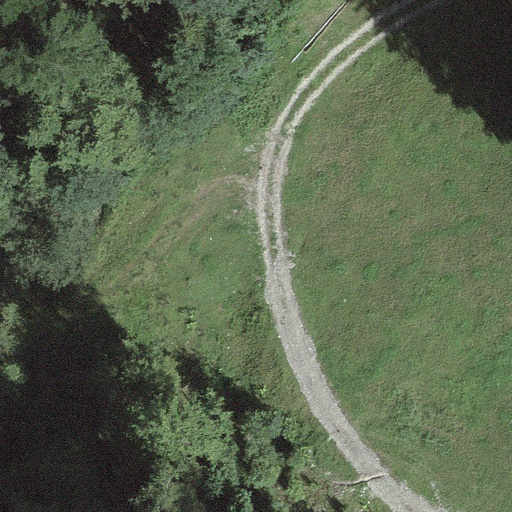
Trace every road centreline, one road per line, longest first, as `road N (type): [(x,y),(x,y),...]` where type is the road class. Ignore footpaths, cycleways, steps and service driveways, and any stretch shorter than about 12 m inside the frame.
road 1 (track): [(432,511),(376,466),(331,396),(299,317),(282,241),(279,163),(311,84),(364,39),(511,7)]
road 2 (track): [(52,278),(75,299),(139,286),(230,176),(288,125)]
